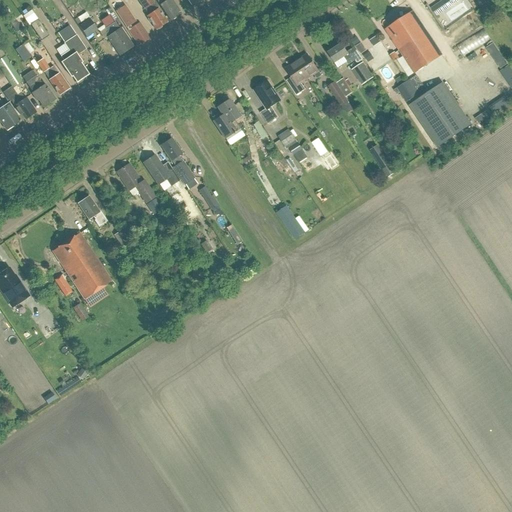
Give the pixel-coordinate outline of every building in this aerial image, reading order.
[(157,9),(154,3),(151,0),(137,0),(138,0),(144,10),(145,9),(148,15),(147,16),(156,30),(167,23),(158,9),(157,9)] [(156,0),(157,0),(170,20),(178,15),(176,12),(178,10),(171,0),(167,0),(167,1),(166,0),(156,0)] [(446,9),(459,0),(442,0),(440,1),(446,9)] [(131,28),(130,26),(135,22),(124,6),(116,12),(127,28),(129,30),(128,31),(137,44),(140,42),(141,44),(150,38),(139,23),(131,28)] [(414,73),(442,55),(413,12),(385,30),(414,73)] [(108,26),(117,20),(112,13),(104,20),(108,26)] [(41,40),(49,35),(38,19),(30,24),(41,40)] [(87,39),(98,31),(89,19),(78,27),(87,39)] [(119,29),(115,23),(105,30),(107,33),(106,34),(108,37),(107,37),(120,56),(133,47),(120,28),(119,29)] [(484,29),(457,47),(464,57),(491,39),(484,29)] [(76,35),(64,43),(64,44),(69,51),(71,53),(72,55),(68,58),(75,67),(76,66),(80,71),(78,73),(83,80),(89,76),(81,63),(82,63),(75,53),(84,47),(76,35)] [(363,42),(357,44),(360,53),(366,51),(363,42)] [(484,48),(500,69),(508,63),(492,42),(484,48)] [(24,61),(31,56),(23,44),(16,49),(24,61)] [(64,44),(56,50),(61,56),(63,61),(61,63),(71,78),(72,77),(77,85),(83,80),(78,73),(80,71),(76,66),(75,67),(68,58),(72,55),(71,53),(69,51),(64,44)] [(347,62),(351,68),(363,60),(356,49),(348,54),(341,44),(328,53),(335,63),(338,68),(347,62)] [(394,62),(399,59),(395,52),(390,55),(394,62)] [(0,67),(13,87),(23,81),(6,55),(0,59),(0,67)] [(297,62),(308,79),(314,75),(317,79),(322,76),(307,55),(297,62)] [(44,73),(44,72),(59,95),(69,89),(59,74),(54,77),(51,73),(52,73),(49,69),(43,59),(37,63),(44,73)] [(301,83),(308,79),(297,62),(286,69),(291,78),(287,81),(296,96),(305,90),(301,83)] [(351,71),(362,85),(373,78),(362,63),(351,71)] [(511,68),(510,64),(500,71),(510,87),(511,85),(511,68)] [(43,86),(36,76),(26,83),(33,93),(32,94),(37,101),(38,100),(43,108),(55,100),(45,85),(43,86)] [(353,93),(344,79),(337,83),(346,98),(353,93)] [(406,102),(417,95),(408,80),(397,88),(406,102)] [(267,110),(279,102),(281,101),(276,94),(268,81),(254,90),(267,110)] [(346,98),(337,83),(335,81),(329,86),(341,105),(348,100),(346,98)] [(438,147),(471,124),(443,83),(410,105),(438,147)] [(21,93),(18,95),(11,87),(3,93),(9,102),(11,101),(14,106),(20,115),(22,114),(26,120),(36,113),(26,98),(24,99),(21,93)] [(222,115),(220,117),(213,121),(216,126),(224,139),(240,129),(234,120),(240,117),(229,100),(217,107),(222,115)] [(3,106),(0,101),(0,121),(7,131),(21,121),(8,103),(3,106)] [(491,106),(494,112),(505,108),(502,101),(491,106)] [(274,111),(269,114),(274,121),(278,117),(274,111)] [(289,129),(278,136),(285,147),(288,145),(300,164),(308,159),(295,140),(296,139),(289,129)] [(182,161),(179,156),(182,154),(171,138),(160,146),(171,161),(175,167),(173,168),(184,185),(194,178),(183,161),(182,161)] [(386,154),(391,151),(386,144),(381,147),(386,154)] [(388,178),(396,173),(384,154),(376,159),(388,178)] [(172,169),(166,173),(154,155),(143,163),(158,185),(166,180),(171,187),(180,181),(172,169)] [(262,180),(277,168),(269,157),(253,169),(262,180)] [(129,169),(126,165),(118,171),(121,174),(119,176),(129,191),(135,187),(146,203),(155,197),(144,180),(141,182),(131,167),(129,169)] [(212,210),(217,206),(211,196),(205,200),(212,210)] [(99,212),(89,197),(78,204),(88,220),(93,217),(95,220),(94,221),(99,227),(107,222),(100,211),(99,212)] [(286,206),(277,213),(295,240),(305,233),(286,206)] [(122,247),(128,243),(120,230),(114,234),(122,247)] [(84,300),(112,281),(79,233),(52,252),(84,300)] [(18,280),(16,281),(8,269),(0,274),(0,289),(12,308),(29,296),(18,280)] [(65,297),(72,292),(61,276),(54,280),(65,297)] [(82,321),(89,316),(80,303),(73,307),(82,321)] [(51,393),(44,398),(48,404),(55,399),(51,393)]
